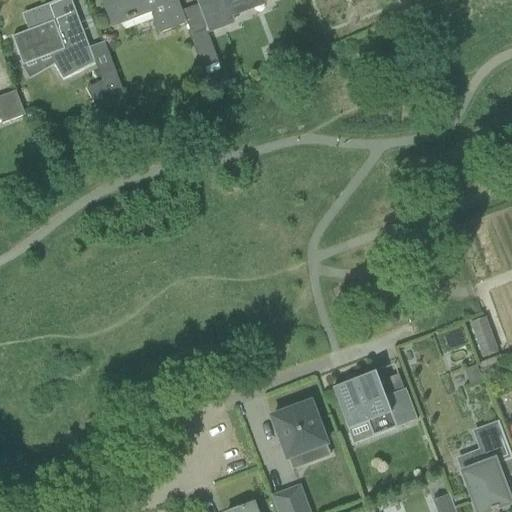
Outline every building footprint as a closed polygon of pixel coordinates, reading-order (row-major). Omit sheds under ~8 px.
[(95,65),(76,16),(70,0),(62,0),(34,11),(35,29),(12,38),(23,67),(50,57),(63,81),(95,65)] [(186,25),(182,12),(176,0),(100,0),(111,29),(150,14),(158,35),(186,25)] [(195,0),(207,31),(207,33),(232,24),(227,10),(245,3),(243,0),(195,0)] [(219,64),(207,33),(207,31),(191,37),(203,70),(219,64)] [(109,130),(133,122),(117,77),(102,83),(111,108),(102,111),(109,130)] [(15,92),(0,97),(0,121),(2,125),(16,120),(24,117),(15,92)] [(481,356),(496,351),(484,319),(469,325),(481,356)] [(373,437),(417,421),(405,390),(384,398),(375,373),(332,389),(347,430),(367,423),(373,437)] [(326,445),(324,439),(310,404),(299,408),(295,405),(284,409),(283,414),(272,418),(287,459),(292,471),(303,467),(298,455),(326,445)] [(463,474),(477,511),(487,511),(490,511),(497,509),(495,503),(507,498),(495,467),(511,460),(498,422),(496,423),(497,425),(474,434),(486,465),(463,474)] [(277,511),(308,511),(299,488),(272,498),(277,511)] [(435,511),(454,511),(449,496),(432,502),(435,511)]
